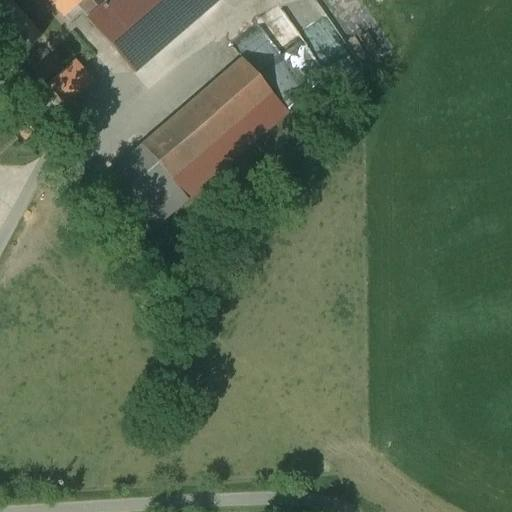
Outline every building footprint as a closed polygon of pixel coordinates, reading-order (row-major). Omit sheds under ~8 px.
[(8,0),(7,0),(0,6),(0,32),(21,56),(41,38),(8,0)] [(88,20),(110,0),(48,0),(69,24),(82,13),(88,20)] [(110,0),(88,20),(87,21),(133,73),(217,0),(110,0)] [(305,0),(289,6),(265,16),(289,76),(285,77),(293,98),(366,69),(361,55),(377,49),(358,0),(305,0)] [(40,53),(28,63),(43,81),(55,71),(40,53)] [(288,113),(242,60),(141,146),(187,199),(288,113)] [(71,72),(62,79),(77,96),(86,88),(71,72)] [(67,88),(58,96),(66,106),(75,98),(67,88)] [(42,129),(26,110),(9,130),(27,142),(42,129)] [(0,121),(0,154),(17,140),(0,121)] [(100,166),(78,187),(121,231),(143,209),(100,166)]
